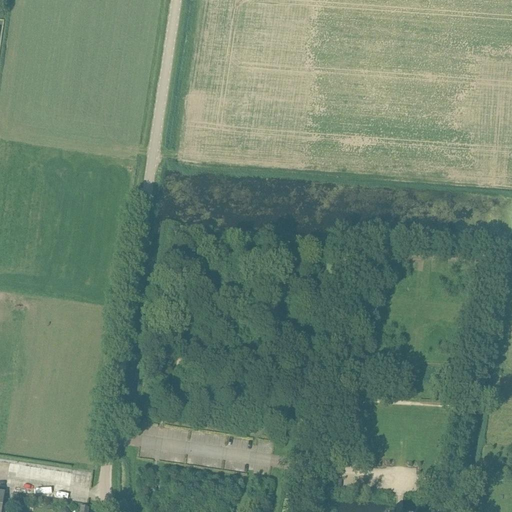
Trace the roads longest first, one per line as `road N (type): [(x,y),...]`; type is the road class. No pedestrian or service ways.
road 1 (tertiary): [(109,435),(175,0)]
road 2 (track): [(346,241),(306,467)]
road 3 (unclassified): [(109,435),(306,467)]
